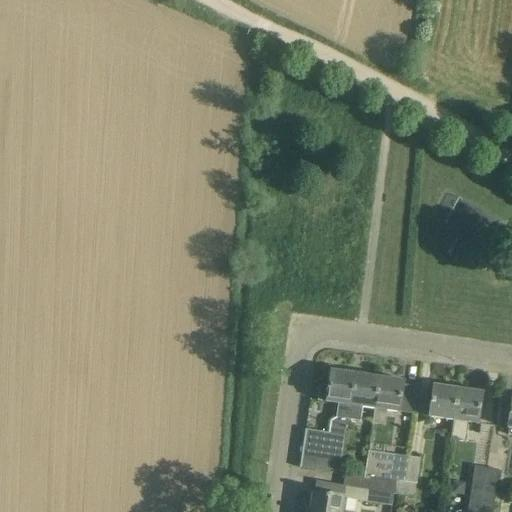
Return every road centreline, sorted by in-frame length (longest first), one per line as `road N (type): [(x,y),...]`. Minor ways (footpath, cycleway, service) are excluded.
road 1 (track): [(511,158),(205,0)]
road 2 (residential): [(511,356),(310,329),(298,337)]
road 3 (residential): [(269,511),(298,337)]
